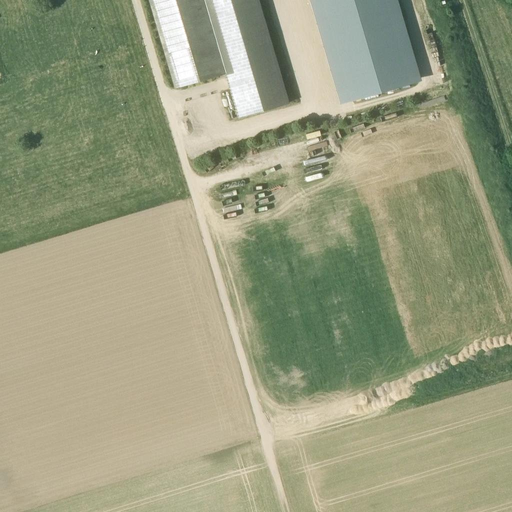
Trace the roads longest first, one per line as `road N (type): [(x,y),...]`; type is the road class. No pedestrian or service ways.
road 1 (track): [(165,103),(286,511)]
road 2 (track): [(462,0),(511,154)]
